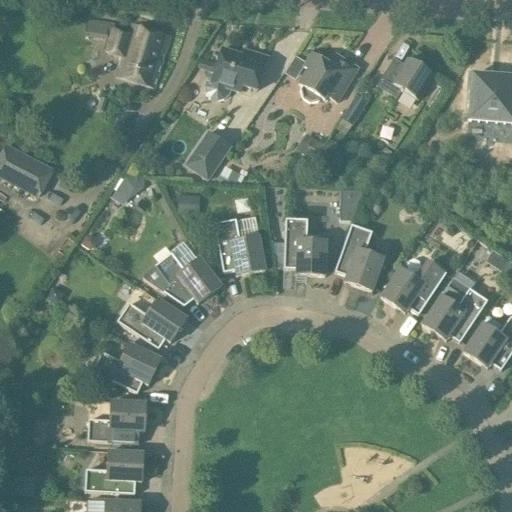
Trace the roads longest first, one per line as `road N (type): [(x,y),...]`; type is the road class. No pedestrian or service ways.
road 1 (residential): [(179,511),(193,384),(239,324),(276,316),(360,334),(440,387),(481,429),(511,496)]
road 2 (residential): [(511,11),(326,2)]
